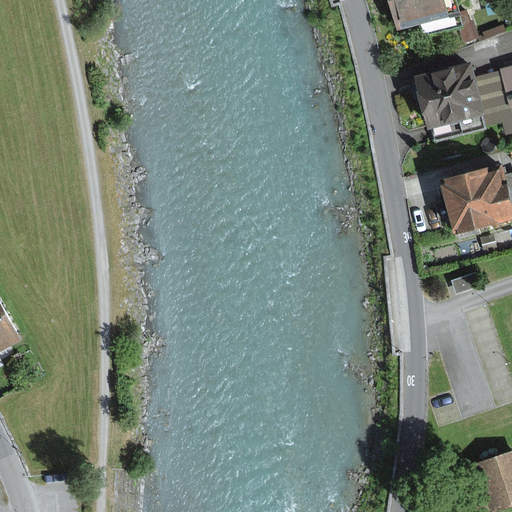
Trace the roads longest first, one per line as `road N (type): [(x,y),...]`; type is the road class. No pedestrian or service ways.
road 1 (residential): [(400,511),(413,438),(412,316),(352,0)]
road 2 (track): [(100,511),(100,251),(60,0)]
